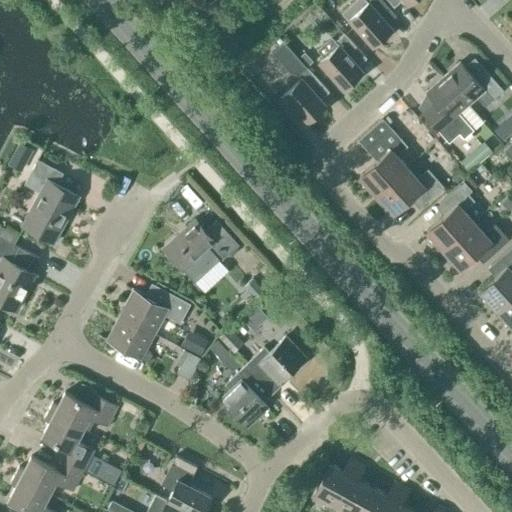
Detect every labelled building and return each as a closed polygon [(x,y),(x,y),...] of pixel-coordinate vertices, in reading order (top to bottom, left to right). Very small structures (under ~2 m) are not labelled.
[(373,46),(392,29),(387,23),(396,15),(382,0),(365,0),(367,2),(348,19),(373,46)] [(357,65),(366,58),(344,33),(335,41),(338,44),(319,62),(343,89),(363,71),(357,65)] [(299,56),(306,66),(312,61),(304,52),(299,56)] [(279,94),(296,80),(275,56),(258,71),(279,94)] [(443,76),(467,104),(468,103),(476,96),(485,106),(503,90),(481,64),(471,73),(460,61),(443,76)] [(320,99),(329,91),(307,66),(297,75),(300,78),(281,95),(306,123),(325,105),(320,99)] [(468,103),(467,104),(443,76),(426,91),(434,101),(421,111),(446,140),(459,129),(466,122),(473,130),(483,121),(468,103)] [(376,160),(359,175),(376,194),(407,166),(396,155),(407,145),(382,117),(358,139),(376,160)] [(496,128),(503,136),(511,130),(504,121),(496,128)] [(511,141),(503,150),(511,160),(511,141)] [(57,240),(79,199),(55,186),(63,172),(37,159),(24,183),(40,192),(24,222),(57,240)] [(417,178),(407,166),(376,194),(393,212),(414,194),(423,204),(443,186),(428,168),(417,178)] [(427,230),(443,248),(474,221),(463,210),(474,200),(468,193),(471,190),(464,181),(440,203),(447,211),(427,230)] [(221,260),(238,244),(216,219),(205,230),(195,219),(163,248),(183,269),(209,246),(221,260)] [(483,232),(474,221),(443,248),(460,267),(481,248),(488,257),(509,239),(494,223),(483,232)] [(31,271),(39,257),(0,235),(0,255),(3,257),(0,263),(0,301),(19,311),(39,275),(31,271)] [(480,289),(497,308),(511,294),(511,245),(491,264),(499,272),(480,289)] [(262,286),(252,274),(242,282),(252,294),(262,286)] [(133,288),(119,313),(155,333),(165,314),(180,322),(190,303),(160,287),(154,299),(133,288)] [(511,294),(497,308),(511,325),(511,294)] [(258,307),(244,320),(254,331),(268,318),(258,307)] [(146,350),(155,333),(119,313),(105,339),(141,358),(148,361),(152,353),(146,350)] [(247,335),(235,322),(219,336),(231,350),(247,335)] [(207,340),(189,330),(182,344),(200,354),(207,340)] [(264,345),(244,364),(272,393),(281,384),(279,381),(305,355),(286,335),(269,351),(264,345)] [(201,357),(188,350),(177,372),(189,379),(201,357)] [(263,401),(272,393),(244,364),(224,383),(230,389),(221,398),(247,425),(267,406),(263,401)] [(52,402),(48,410),(82,428),(89,415),(107,425),(117,405),(95,393),(89,404),(65,391),(57,405),(52,402)] [(66,447),(61,458),(83,470),(94,450),(76,440),(82,428),(48,410),(43,418),(49,421),(42,434),(66,447)] [(171,489),(166,499),(190,511),(201,511),(210,495),(188,483),(197,465),(176,454),(161,483),(171,489)] [(18,466),(14,474),(48,492),(55,480),(73,489),(83,470),(61,458),(55,468),(31,455),(24,469),(18,466)] [(332,507),(357,461),(350,456),(343,470),(328,462),(310,495),(332,507)] [(340,511),(357,511),(372,486),(358,478),(365,465),(357,461),(332,507),(340,511)] [(117,486),(121,473),(106,470),(103,482),(117,486)] [(55,511),(42,505),(48,492),(14,474),(10,482),(15,485),(8,499),(33,511),(32,511),(55,511)] [(372,486),(357,511),(386,511),(401,485),(393,480),(386,494),(372,486)] [(401,485),(386,511),(414,511),(416,510),(401,502),(409,489),(401,485)] [(190,511),(166,499),(160,509),(150,504),(145,511),(190,511)]
